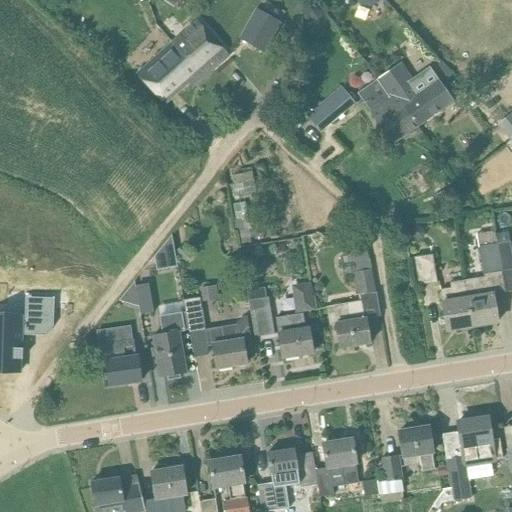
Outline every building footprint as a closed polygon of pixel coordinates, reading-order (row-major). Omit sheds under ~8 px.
[(187,0),(162,0),(179,12),(187,0)] [(281,24),(256,10),(240,38),(266,52),(281,24)] [(229,56),(216,41),(198,22),(139,74),(165,104),(188,83),(192,88),(229,56)] [(416,43),(410,49),(411,57),(418,65),(426,66),(433,61),(432,53),(424,44),(416,43)] [(400,64),(378,80),(399,110),(403,106),(417,127),(454,101),(429,68),(412,80),(400,64)] [(378,80),(357,94),(369,109),(393,144),(417,127),(403,106),(399,110),(378,80)] [(355,103),(341,87),(308,115),(321,131),(355,103)] [(511,111),(501,120),(511,133),(511,111)] [(251,169),(231,173),(234,184),(230,185),(233,198),(256,193),(251,169)] [(236,221),(233,221),(238,249),(244,248),(244,245),(252,243),(251,238),(259,237),(259,242),(272,239),(271,232),(259,234),(257,224),(249,225),(245,203),(233,205),(236,221)] [(494,226),(495,232),(502,272),(501,272),(505,292),(511,291),(511,256),(507,224),(494,226)] [(501,272),(502,272),(495,232),(477,235),(484,277),(465,280),(472,327),(498,323),(493,295),(490,273),(501,272)] [(172,236),(155,257),(157,270),(177,266),(172,236)] [(343,256),(346,273),(355,272),(371,270),(368,248),(347,251),(347,256),(343,256)] [(437,282),(432,255),(415,258),(419,285),(437,282)] [(371,270),(355,272),(359,296),(375,293),(371,270)] [(447,331),(472,327),(465,280),(450,282),(451,288),(441,289),(443,302),(442,302),(447,331)] [(311,282),(292,285),(296,312),(314,310),(311,282)] [(0,372),(20,373),(21,360),(23,360),(23,358),(22,358),(22,350),(23,350),(23,349),(21,349),(21,336),(45,336),(47,336),(53,327),(54,327),(55,299),(55,297),(53,297),(53,298),(41,298),(40,317),(25,317),(4,316),(4,321),(0,320),(0,372)] [(258,337),(275,334),(269,297),(248,301),(254,337),(258,336),(258,337)] [(190,332),(204,330),(205,330),(201,298),(184,300),(190,332)] [(329,326),(336,324),(340,349),(370,344),(366,318),(365,319),(362,301),(347,303),(326,307),(329,326)] [(162,333),(153,334),(161,378),(168,377),(168,381),(180,378),(180,375),(187,374),(179,332),(185,331),(182,313),(160,317),(162,333)] [(313,353),(310,333),(309,329),(306,329),(303,314),(276,318),(283,358),(313,353)] [(205,330),(204,330),(206,346),(213,345),(216,369),(247,364),(243,341),(251,340),(247,317),(243,318),(238,322),(236,325),(205,330)] [(99,325),(81,349),(99,347),(101,364),(106,363),(109,386),(141,381),(138,357),(135,358),(133,342),(121,344),(120,332),(112,333),(111,323),(99,325)] [(488,418),(458,423),(459,432),(442,434),(447,462),(448,463),(448,471),(451,488),(442,489),(443,490),(434,503),(439,507),(442,501),(471,498),(468,474),(466,463),(495,458),(496,461),(503,459),(500,439),(491,440),(488,418)] [(429,427),(399,432),(404,465),(421,463),(422,471),(435,469),(432,453),(433,452),(429,427)] [(356,463),(356,459),(353,440),(323,444),(326,464),(328,474),(317,475),(320,498),(335,495),(334,487),(359,483),(356,463)] [(298,473),(297,469),(294,449),(268,453),(272,483),(257,485),(261,507),(261,511),(289,511),(287,495),(285,486),(298,484),(297,473),(298,473)] [(401,477),(398,455),(381,458),(384,479),(401,477)] [(245,483),(244,477),(241,457),(209,462),(213,487),(229,485),(231,501),(224,502),(225,511),(249,511),(247,498),(245,499),(242,483),(245,483)] [(154,472),(152,473),(157,505),(145,507),(146,510),(146,511),(184,511),(182,495),(186,494),(182,468),(167,470),(167,467),(164,466),(155,467),(153,469),(154,472)] [(136,511),(138,511),(146,510),(145,507),(140,485),(121,488),(120,478),(91,483),(96,511),(136,511)] [(200,502),(201,511),(217,511),(215,499),(200,502)]
